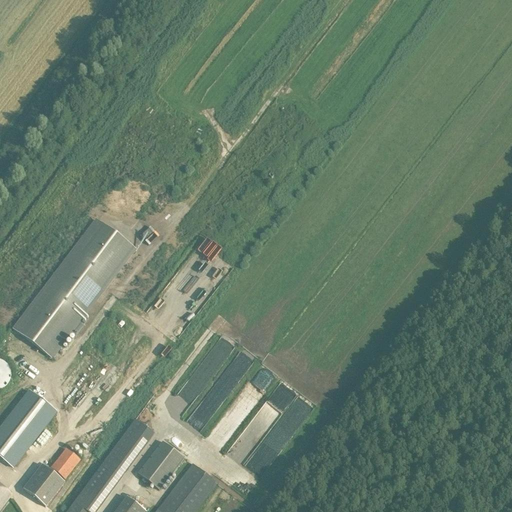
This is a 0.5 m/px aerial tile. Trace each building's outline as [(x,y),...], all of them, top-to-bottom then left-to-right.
[(134,249),(97,221),(14,331),(51,358),(134,249)] [(150,351),(141,363),(148,368),(157,357),(150,351)] [(0,390),(1,390),(2,389),(3,388),(4,388),(5,387),(6,386),(7,385),(8,384),(9,383),(9,381),(10,380),(10,379),(10,377),(11,376),(11,375),(10,373),(10,372),(10,371),(9,369),(9,368),(8,367),(7,366),(7,365),(6,364),(5,363),(3,362),(2,362),(1,361),(0,360),(0,390)] [(55,413),(29,393),(0,430),(0,459),(12,469),(55,413)] [(134,421),(67,511),(90,511),(149,432),(134,421)] [(159,491),(183,459),(162,443),(138,475),(159,491)] [(80,461),(65,449),(50,469),(65,480),(80,461)] [(64,483),(42,465),(23,490),(45,508),(64,483)] [(115,511),(195,511),(217,484),(193,466),(168,498),(176,504),(169,511),(162,511),(159,509),(156,511),(145,511),(127,498),(115,511)] [(0,510),(11,495),(0,486),(0,510)]
